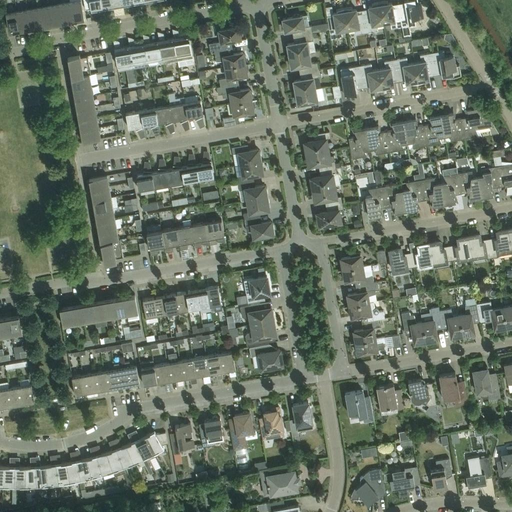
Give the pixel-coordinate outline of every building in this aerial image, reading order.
[(84,17),(80,0),(74,0),(70,1),(73,19),(84,17)] [(102,8),(100,0),(84,0),(87,10),(102,8)] [(402,25),(399,6),(392,8),(391,2),(387,2),(387,0),(379,1),(383,22),(390,21),(391,27),(402,25)] [(403,0),(405,5),(399,6),(402,25),(404,35),(410,34),(409,24),(416,23),(414,17),(423,15),(420,1),(418,2),(417,0),(403,0)] [(73,19),(70,1),(59,3),(62,21),(73,19)] [(383,22),(379,1),(371,3),(372,5),(368,6),(369,12),(363,13),(366,32),(377,30),(376,23),(383,22)] [(62,21),(59,3),(49,5),(52,23),(62,21)] [(52,23),(49,5),(38,7),(41,25),(52,23)] [(41,25),(38,7),(27,8),(30,26),(41,25)] [(347,28),(343,7),(336,10),(336,11),(333,12),(334,18),(327,19),(331,38),(342,36),(341,29),(347,28)] [(366,32),(363,13),(357,14),(356,8),(352,8),(352,7),(343,7),(347,28),(354,27),(355,34),(366,32)] [(30,26),(27,8),(17,10),(20,28),(30,26)] [(20,28),(17,10),(5,12),(9,30),(20,28)] [(296,30),(297,35),(312,32),(311,25),(304,26),(302,15),(300,15),(297,13),(294,14),(292,16),(282,18),(283,20),(281,23),(282,26),(284,28),(284,30),(292,29),(292,30),(296,30)] [(240,27),(239,25),(235,26),(235,27),(219,29),(221,40),(209,43),(210,50),(214,49),(226,47),(225,42),(230,41),(230,39),(240,38),(240,35),(243,35),(243,34),(242,32),(242,31),(241,30),(240,27)] [(306,40),(313,39),(312,32),(297,35),(298,40),(294,40),(294,42),(287,43),(287,46),(286,49),(287,55),(308,51),(306,40)] [(193,62),(188,35),(173,37),(177,60),(178,65),(193,63),(193,62)] [(177,60),(173,37),(159,40),(163,62),(177,60)] [(163,62),(159,40),(144,43),(148,65),(163,62)] [(148,65),(144,43),(129,45),(133,67),(148,65)] [(133,67),(129,45),(114,48),(118,70),(133,67)] [(245,54),(245,53),(244,54),(243,54),(243,51),(232,53),(232,52),(227,52),(226,47),(214,49),(216,60),(224,60),(225,66),(249,62),(249,61),(247,62),(247,59),(247,58),(247,57),(246,56),(246,55),(245,54)] [(443,50),(430,52),(434,71),(440,70),(441,76),(445,75),(446,77),(453,76),(461,74),(459,64),(455,64),(453,55),(445,56),(443,50)] [(310,62),(308,51),(287,55),(288,62),(290,64),(291,67),(298,65),(299,67),(303,66),(303,71),(318,68),(317,61),(310,62)] [(428,72),(434,71),(430,52),(420,54),(421,60),(414,62),(418,83),(425,80),(425,79),(429,78),(428,72)] [(89,64),(88,56),(87,55),(80,56),(79,54),(74,54),(67,56),(69,68),(89,64)] [(418,83),(414,62),(407,63),(406,56),(395,58),(398,77),(405,76),(406,82),(409,81),(410,83),(418,83)] [(392,79),(398,77),(395,58),(384,60),(385,67),(379,68),(382,89),(390,87),(390,85),(393,84),(392,79)] [(248,65),(248,63),(248,62),(249,62),(225,66),(227,77),(219,78),(220,85),(233,83),(232,78),(236,77),(236,76),(247,74),(246,71),(247,71),(248,71),(248,70),(248,68),(248,67),(248,65)] [(382,89),(379,68),(372,69),(370,63),(359,65),(362,80),(363,84),(369,83),(370,88),(374,88),(374,90),(382,89)] [(91,73),(89,64),(69,68),(71,76),(89,73),(89,74),(91,73)] [(356,81),(362,80),(359,65),(353,66),(340,68),(341,74),(345,95),(353,94),(352,92),(358,91),(356,81)] [(320,76),(318,68),(303,71),(304,76),(300,77),(301,79),(293,80),(294,83),(292,85),(293,92),(315,88),(313,77),(320,76)] [(91,84),(89,74),(89,73),(71,76),(73,87),(91,84)] [(251,90),(250,90),(249,90),(249,88),(238,89),(238,88),(234,89),(233,83),(220,85),(216,86),(218,94),(222,93),(222,97),(230,96),(232,102),(255,98),(254,98),(253,95),(253,94),(252,92),(252,91),(251,90)] [(93,95),(91,84),(73,87),(75,98),(93,95)] [(341,96),(339,84),(332,85),(334,97),(341,96)] [(317,100),(315,88),(293,92),(294,98),(297,100),(297,103),(305,102),(305,104),(313,103),(312,100),(317,100)] [(187,117),(185,102),(184,96),(175,97),(174,92),(168,93),(170,104),(173,119),(181,118),(182,120),(180,121),(180,122),(188,118),(187,117)] [(196,94),(184,96),(185,102),(187,117),(196,115),(196,118),(195,119),(203,115),(202,115),(202,114),(203,114),(200,99),(197,100),(196,94)] [(95,105),(93,95),(75,98),(77,108),(95,105)] [(254,101),(254,100),(254,99),(255,98),(232,102),(226,103),(228,112),(230,114),(233,113),(234,114),(236,113),(236,115),(243,113),(242,112),(253,110),(253,108),(254,107),(254,108),(254,106),(255,104),(255,103),(254,101)] [(173,119),(170,104),(155,107),(158,122),(166,120),(167,123),(165,124),(173,121),(173,120),(173,119)] [(96,116),(95,105),(77,108),(79,119),(96,116)] [(214,118),(212,106),(204,107),(206,119),(214,118)] [(158,122),(155,107),(140,110),(143,124),(152,123),(152,126),(151,126),(151,127),(159,123),(158,123),(158,122)] [(483,107),(466,110),(469,116),(461,118),(465,138),(479,135),(475,129),(489,126),(490,133),(498,132),(483,107)] [(143,124),(140,110),(125,112),(128,127),(137,125),(137,128),(136,129),(144,126),(144,125),(143,126),(143,124)] [(465,138),(461,118),(452,119),(453,112),(441,114),(444,134),(451,133),(450,140),(465,138)] [(444,134),(441,114),(429,116),(432,123),(423,124),(427,144),(441,142),(438,135),(444,134)] [(98,127),(96,116),(79,119),(80,130),(98,127)] [(427,144),(423,124),(415,126),(416,119),(403,121),(407,141),(413,139),(413,147),(427,144)] [(407,141),(403,121),(391,123),(394,129),(386,131),(390,151),(404,149),(400,142),(407,141)] [(390,151),(386,131),(378,132),(378,125),(366,127),(370,147),(376,146),(375,154),(390,151)] [(100,137),(98,127),(80,130),(82,141),(100,137)] [(370,147),(366,127),(354,130),(357,136),(348,137),(352,158),(366,155),(363,148),(370,147)] [(329,131),(315,133),(316,139),(304,142),(306,153),(327,149),(325,138),(330,137),(329,131)] [(239,156),(240,163),(262,160),(260,151),(258,151),(258,148),(246,150),(245,144),(231,147),(233,153),(239,152),(239,156)] [(504,152),(503,150),(503,147),(492,150),(493,156),(503,154),(503,153),(504,152)] [(328,155),(327,149),(306,153),(309,165),(321,163),(322,168),(335,166),(333,154),(328,155)] [(204,162),(196,164),(198,178),(214,176),(211,161),(210,160),(211,160),(211,159),(202,159),(204,159),(204,162)] [(263,169),(262,160),(240,163),(235,164),(238,182),(251,180),(250,174),(262,172),(261,170),(263,169)] [(198,178),(196,164),(196,162),(187,161),(187,162),(189,162),(190,165),(181,166),(184,181),(198,178)] [(511,162),(500,165),(494,166),(498,186),(506,184),(506,191),(511,190),(511,162)] [(184,181),(181,166),(181,165),(173,164),(174,165),(175,167),(166,169),(169,184),(184,181)] [(336,172),(335,166),(322,168),(323,175),(311,177),(313,188),(334,185),(340,184),(338,172),(336,172)] [(498,186),(494,166),(480,168),(484,175),(477,176),(481,196),(493,194),(490,187),(498,186)] [(169,184),(166,169),(166,168),(166,167),(158,167),(159,167),(160,170),(151,172),(154,186),(169,184)] [(154,186),(151,172),(151,170),(152,170),(143,169),(143,170),(145,170),(145,173),(136,174),(139,189),(154,186)] [(481,196),(477,176),(471,177),(471,170),(457,172),(461,193),(469,191),(469,198),(481,196)] [(461,193),(457,172),(443,175),(446,182),(440,183),(443,202),(455,200),(452,194),(461,193)] [(109,185),(107,174),(89,178),(91,189),(109,185)] [(443,202),(440,183),(433,184),(434,176),(420,179),(423,199),(432,198),(431,205),(443,202)] [(423,199),(420,179),(406,181),(409,188),(403,189),(406,209),(418,207),(415,201),(423,199)] [(252,186),(251,180),(238,182),(239,189),(245,188),(246,192),(245,192),(247,200),(268,196),(266,187),(265,187),(264,184),(252,186)] [(406,209),(403,189),(396,190),(397,183),(382,186),(386,206),(394,204),(394,211),(406,209)] [(111,196),(109,185),(91,189),(93,199),(111,196)] [(336,196),(334,185),(313,188),(315,200),(327,198),(328,204),(342,202),(341,195),(336,196)] [(193,186),(179,189),(181,195),(195,192),(193,186)] [(386,206),(382,186),(368,188),(371,195),(365,196),(365,200),(361,200),(363,211),(367,210),(368,216),(381,214),(378,207),(386,206)] [(113,207),(111,196),(93,199),(95,210),(113,207)] [(187,202),(186,196),(171,199),(172,205),(187,202)] [(270,205),(268,196),(247,200),(248,208),(249,208),(249,211),(243,212),(244,219),(258,216),(257,210),(268,208),(268,206),(270,205)] [(158,207),(157,201),(142,204),(143,210),(158,207)] [(343,208),(342,202),(328,204),(329,210),(317,212),(319,224),(340,221),(338,209),(343,208)] [(114,217),(113,207),(95,210),(96,220),(114,217)] [(259,222),(258,216),(244,219),(245,225),(251,224),(253,237),(254,237),(254,236),(267,234),(275,233),(273,223),(271,223),(270,220),(259,222)] [(116,228),(114,217),(96,220),(98,231),(116,228)] [(221,218),(206,221),(209,243),(210,244),(217,243),(217,240),(226,240),(224,233),(221,218)] [(209,243),(206,221),(191,224),(194,239),(195,246),(202,245),(202,243),(209,243)] [(194,239),(191,224),(176,226),(179,242),(180,249),(187,248),(188,240),(194,239)] [(179,242),(176,226),(162,229),(164,244),(165,252),(173,250),(173,243),(179,242)] [(118,238),(116,228),(98,231),(100,241),(118,238)] [(511,249),(507,228),(496,230),(498,238),(489,239),(492,257),(498,256),(497,251),(511,249)] [(164,244),(162,229),(146,232),(150,254),(158,253),(158,245),(164,244)] [(492,257),(489,239),(480,241),(479,233),(468,235),(472,256),(486,253),(486,258),(492,257)] [(472,256),(468,235),(457,237),(458,245),(450,246),(452,259),(472,256)] [(121,247),(120,238),(118,238),(100,241),(102,251),(121,247)] [(452,259),(450,246),(441,248),(440,240),(429,242),(432,263),(452,259)] [(432,263),(429,242),(418,244),(419,252),(410,253),(413,266),(432,263)] [(123,256),(121,247),(102,251),(103,260),(104,262),(115,260),(115,258),(123,256)] [(413,266),(410,253),(402,255),(400,247),(389,249),(393,270),(413,266)] [(386,261),(384,249),(376,250),(378,262),(386,261)] [(341,260),(339,260),(339,261),(339,262),(339,263),(339,264),(339,265),(339,267),(339,268),(340,269),(338,269),(362,265),(360,254),(358,254),(357,253),(351,254),(351,255),(341,257),(341,260)] [(373,282),(370,263),(362,265),(338,269),(340,269),(340,271),(340,273),(341,274),(341,276),(342,277),(343,278),(344,277),(345,280),(355,278),(355,279),(360,279),(361,284),(373,282)] [(269,292),(266,275),(244,279),(248,302),(265,299),(263,293),(269,292)] [(379,289),(377,281),(373,282),(361,284),(362,289),(357,290),(358,292),(347,293),(347,296),(346,296),(346,297),(345,298),(345,300),(345,302),(346,304),(346,305),(345,305),(368,301),(367,295),(375,293),(375,289),(379,289)] [(218,285),(206,287),(210,305),(221,303),(218,285)] [(210,305),(206,287),(196,289),(199,306),(210,305)] [(199,306),(196,289),(185,291),(188,308),(199,306)] [(188,308),(185,291),(175,292),(178,310),(188,308)] [(178,310),(175,292),(164,294),(167,312),(178,310)] [(138,311),(135,293),(124,295),(127,313),(138,311)] [(167,312),(164,294),(153,296),(156,314),(167,312)] [(127,313),(124,295),(113,297),(116,315),(127,313)] [(156,314),(153,296),(142,298),(147,322),(158,320),(156,314)] [(511,296),(511,297),(511,299),(511,304),(502,307),(506,330),(507,330),(506,329),(509,329),(511,328),(511,327),(511,296)] [(116,315),(113,297),(102,299),(105,317),(116,315)] [(474,332),(472,322),(472,321),(473,321),(473,316),(478,315),(476,303),(475,297),(464,299),(465,313),(459,314),(463,338),(463,337),(465,336),(466,336),(468,335),(469,335),(472,334),(471,332),(474,332)] [(105,317),(102,299),(92,301),(95,319),(105,317)] [(506,330),(502,307),(491,308),(490,300),(476,303),(478,315),(484,314),(485,319),(493,317),(494,328),(497,328),(497,329),(499,330),(502,330),(503,330),(504,329),(506,329),(506,330)] [(95,319),(92,301),(81,303),(84,321),(95,319)] [(370,312),(368,301),(345,305),(345,306),(346,306),(346,307),(347,309),(347,311),(348,312),(349,314),(350,313),(351,316),(362,314),(362,316),(366,315),(367,320),(380,318),(378,311),(370,312)] [(271,312),(270,307),(261,308),(259,302),(240,305),(241,315),(244,317),(250,316),(251,324),(274,320),(273,312),(271,312)] [(84,321),(81,303),(70,305),(73,323),(84,321)] [(73,323),(70,305),(59,307),(62,325),(73,323)] [(441,322),(439,309),(438,305),(430,307),(431,313),(421,315),(422,321),(426,344),(426,343),(428,343),(429,343),(431,342),(432,341),(433,341),(434,340),(434,339),(437,338),(435,328),(436,327),(435,323),(441,322)] [(463,338),(459,314),(453,315),(450,307),(439,309),(441,322),(447,321),(448,325),(449,325),(451,336),(454,335),(454,337),(456,337),(458,337),(460,337),(463,337),(463,338)] [(426,344),(422,321),(416,322),(413,314),(410,315),(409,311),(401,312),(404,329),(410,328),(411,332),(412,332),(414,342),(417,342),(417,343),(418,344),(419,344),(421,344),(422,344),(424,344),(425,343),(426,344)] [(22,332),(19,314),(8,316),(11,334),(22,332)] [(11,334),(8,316),(0,317),(0,334),(0,336),(11,334)] [(381,326),(380,318),(367,320),(368,326),(364,326),(364,328),(353,330),(354,332),(352,332),(352,333),(352,334),(352,336),(352,338),(352,340),(352,341),(351,341),(351,342),(375,338),(373,327),(381,326)] [(276,327),(274,320),(251,324),(252,331),(247,332),(245,335),(247,344),(266,341),(265,335),(275,333),(274,328),(276,327)] [(401,345),(399,333),(392,335),(394,346),(401,345)] [(384,348),(383,344),(383,342),(385,342),(384,336),(375,338),(351,342),(352,342),(353,344),(353,345),(353,347),(354,348),(355,350),(357,350),(357,352),(368,350),(368,352),(375,351),(374,349),(384,348)] [(283,353),(280,350),(279,349),(270,350),(268,343),(249,347),(250,356),(259,354),(262,367),(282,364),(281,356),(283,353)] [(235,368),(232,350),(219,353),(222,370),(235,368)] [(222,370),(219,353),(206,355),(209,373),(222,370)] [(209,373),(206,355),(193,357),(196,375),(209,373)] [(196,375),(193,357),(180,360),(183,377),(196,375)] [(157,382),(154,364),(153,359),(140,361),(144,384),(157,382)] [(183,377),(180,360),(167,362),(170,379),(183,377)] [(511,361),(503,363),(505,372),(506,372),(506,375),(504,375),(505,380),(507,380),(508,383),(511,381),(511,361)] [(170,379),(167,362),(154,364),(157,382),(170,379)] [(139,382),(136,364),(125,366),(128,384),(139,382)] [(128,384),(125,366),(114,368),(118,386),(128,384)] [(500,397),(495,372),(488,373),(487,367),(473,370),(474,376),(472,376),(473,383),(475,383),(477,391),(487,390),(488,399),(500,397)] [(118,386),(114,368),(104,370),(107,388),(118,386)] [(107,388),(104,370),(93,372),(96,390),(107,388)] [(96,390),(93,372),(83,374),(86,392),(96,390)] [(456,403),(468,401),(465,384),(457,386),(455,372),(439,374),(441,388),(440,388),(441,396),(443,396),(443,398),(454,396),(456,403)] [(86,392),(83,374),(72,376),(75,394),(86,392)] [(438,413),(432,382),(425,383),(424,381),(423,381),(420,379),(420,378),(408,380),(410,392),(411,393),(411,394),(411,395),(411,396),(411,397),(412,398),(413,399),(414,400),(416,400),(417,401),(418,401),(419,400),(420,400),(421,399),(429,405),(430,412),(433,414),(438,413)] [(12,405),(9,387),(8,381),(0,382),(0,396),(2,406),(12,405)] [(34,401),(31,383),(20,385),(23,403),(34,401)] [(397,408),(404,406),(401,391),(395,392),(393,383),(376,386),(380,408),(396,405),(397,408)] [(23,403),(20,385),(9,387),(12,405),(23,403)] [(363,421),(374,420),(371,400),(365,402),(362,389),(346,392),(350,413),(358,412),(359,416),(362,416),(363,421)] [(289,419),(292,435),(298,434),(298,430),(313,427),(308,401),(293,404),(295,418),(289,419)] [(262,438),(269,437),(281,435),(280,429),(283,428),(279,406),(271,408),(271,410),(264,411),(265,417),(259,418),(262,438)] [(235,420),(229,421),(233,448),(234,448),(238,467),(246,466),(244,454),(247,453),(246,446),(246,445),(244,431),(252,430),(249,411),(234,414),(235,420)] [(205,425),(199,426),(202,446),(209,445),(208,439),(223,436),(220,417),(204,419),(205,425)] [(176,435),(170,436),(173,453),(180,452),(179,448),(194,445),(190,422),(174,425),(176,435)] [(487,424),(479,425),(481,435),(490,433),(487,424)] [(417,428),(400,433),(402,439),(418,434),(417,428)] [(167,443),(165,431),(156,433),(156,432),(151,435),(149,432),(145,435),(154,452),(164,447),(162,444),(167,443)] [(154,452),(145,435),(140,437),(141,440),(137,442),(144,457),(154,452)] [(144,457),(137,442),(132,444),(131,441),(126,443),(134,462),(139,460),(144,457)] [(134,462),(126,443),(121,446),(122,448),(117,450),(123,466),(134,462)] [(511,445),(507,446),(508,453),(503,454),(504,460),(497,461),(500,475),(511,473),(511,445)] [(124,468),(123,466),(117,450),(113,452),(112,449),(106,451),(113,470),(115,475),(123,472),(125,471),(124,468)] [(113,470),(106,451),(101,453),(102,456),(97,457),(102,473),(113,470)] [(102,473),(97,457),(92,458),(92,455),(86,457),(91,476),(97,475),(102,473)] [(482,477),(492,476),(488,456),(479,457),(478,455),(467,457),(470,473),(465,474),(466,477),(463,477),(465,485),(483,482),(482,477)] [(91,476),(86,457),(81,458),(82,461),(77,462),(80,479),(91,476)] [(431,474),(429,474),(430,480),(432,480),(433,488),(447,485),(445,475),(452,474),(449,457),(435,460),(437,467),(430,468),(431,474)] [(80,479),(77,462),(72,463),(71,460),(66,461),(70,481),(75,480),(80,479)] [(70,481),(66,461),(61,462),(61,465),(56,466),(58,483),(70,481)] [(47,484),(45,464),(40,465),(40,468),(35,468),(36,485),(47,484)] [(58,483),(56,466),(51,467),(51,464),(45,464),(47,484),(53,483),(58,483)] [(287,470),(286,464),(260,468),(262,478),(267,477),(270,493),(297,488),(296,481),(298,481),(297,475),(295,475),(294,468),(287,470)] [(14,485),(14,469),(9,468),(9,465),(4,465),(3,485),(14,485)] [(25,485),(25,465),(19,466),(19,469),(14,469),(14,485),(20,486),(25,485)] [(36,485),(35,468),(30,468),(30,465),(25,465),(25,485),(36,485)] [(407,485),(420,483),(417,465),(391,469),(393,477),(390,478),(392,488),(398,487),(399,493),(403,492),(403,491),(408,490),(408,492),(408,491),(407,485)] [(377,494),(385,492),(380,467),(369,469),(360,477),(359,485),(355,488),(359,492),(358,498),(377,499),(377,494)] [(173,472),(164,474),(168,481),(174,480),(173,472)] [(73,502),(72,495),(65,496),(66,503),(73,502)] [(284,506),(283,499),(266,502),(268,510),(273,509),(273,511),(299,511),(298,503),(284,506)]
